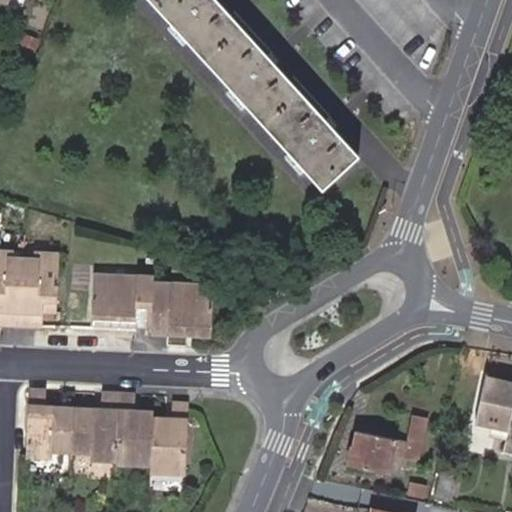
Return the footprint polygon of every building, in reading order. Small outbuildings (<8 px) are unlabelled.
[(359,155),(217,0),(151,0),(322,189),(359,155)] [(40,39),(25,34),(21,46),(36,50),(40,39)] [(0,324),(20,326),(23,258),(7,257),(7,250),(0,250),(0,324)] [(39,259),(23,258),(20,326),(42,327),(43,302),(56,303),(59,253),(40,252),(39,259)] [(154,281),(154,276),(93,273),(90,320),(115,321),(115,325),(151,327),(154,281)] [(151,332),(168,333),(184,334),(185,330),(210,331),(213,285),(154,281),(151,327),(151,332)] [(511,409),(511,383),(485,378),(476,420),(492,424),(490,435),(506,438),(503,452),(511,453),(511,413),(511,409)] [(45,406),(45,391),(29,389),(26,457),(49,457),(49,452),(71,452),(73,407),(45,406)] [(100,409),(73,407),(71,452),(92,454),(92,459),(115,461),(119,394),(101,393),(100,409)] [(137,395),(119,394),(115,461),(115,462),(115,464),(150,466),(152,416),(153,411),(136,410),(137,395)] [(185,474),(188,401),(171,401),(171,418),(152,416),(150,466),(150,472),(185,474)] [(366,446),(353,444),(349,464),(389,473),(393,454),(419,460),(428,420),(412,417),(407,442),(368,434),(366,446)] [(356,432),(353,444),(366,446),(368,434),(356,432)] [(455,475),(439,471),(433,499),(449,503),(455,475)] [(423,500),(426,488),(409,484),(406,496),(423,500)]
